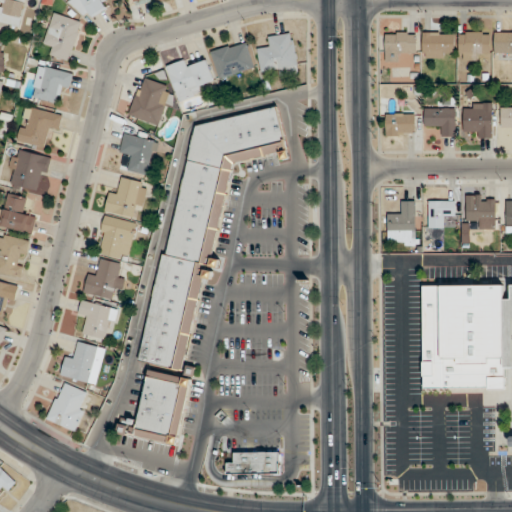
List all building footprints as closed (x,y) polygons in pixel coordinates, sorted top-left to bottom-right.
[(0,0),(0,22),(19,27),(25,0),(0,0)] [(68,0),(77,17),(88,11),(91,16),(111,6),(107,0),(68,0)] [(49,55),(70,61),(82,21),(53,12),(44,42),(52,44),(49,55)] [(511,31),(495,32),(495,53),(511,53),(511,31)] [(293,32),(266,37),(268,46),(257,48),(260,70),(278,67),(279,76),(299,73),(293,32)] [(416,32),(385,32),(385,67),(416,67),(416,32)] [(455,32),(422,32),(422,58),(445,58),(445,51),(455,51),(455,32)] [(490,32),(459,32),(459,60),(480,60),(480,51),(490,51),(490,32)] [(211,50),(218,78),(254,69),(247,41),(211,50)] [(177,101),(203,94),(201,85),(214,81),(208,61),(186,67),(184,60),(167,65),(177,101)] [(68,93),(73,73),(38,65),(31,97),(56,102),(59,91),(68,93)] [(159,125),(171,86),(141,77),(129,116),(159,125)] [(492,103),(472,103),(472,105),(463,105),(463,128),(473,128),(473,138),(492,138),(492,103)] [(58,132),(62,114),(25,105),(17,141),(45,147),(48,130),(58,132)] [(501,126),(511,126),(511,136),(511,106),(501,107),(501,126)] [(194,123),(141,362),(193,375),(195,368),(185,366),(206,270),(220,267),(222,258),(213,256),(234,162),(280,154),(281,154),(286,149),(279,108),(194,123)] [(456,108),(424,108),(424,126),(443,126),(443,136),(456,136),(456,108)] [(385,135),(415,135),(415,112),(385,112),(385,135)] [(119,154),(130,157),(127,170),(148,175),(157,142),(125,133),(119,154)] [(48,157),(18,149),(9,185),(40,193),(48,157)] [(105,211),(138,219),(147,183),(122,177),(119,190),(111,187),(105,211)] [(1,218),(0,217),(0,218),(0,226),(32,234),(37,214),(25,212),(28,199),(7,194),(1,218)] [(495,229),(495,195),(466,195),(466,217),(476,217),(476,229),(495,229)] [(387,244),(416,244),(416,201),(397,201),(397,211),(387,211),(387,244)] [(428,201),(428,231),(446,231),(446,219),(455,219),(455,201),(428,201)] [(97,253),(128,260),(136,222),(104,215),(97,253)] [(29,242),(3,236),(0,249),(0,276),(21,281),(29,242)] [(88,273),(84,292),(112,298),(114,288),(123,290),(125,276),(119,274),(121,263),(101,259),(97,275),(88,273)] [(422,284),(505,284),(505,298),(511,298),(511,284),(511,368),(506,369),(507,390),(423,390),(422,284)] [(87,316),(83,334),(110,340),(118,308),(81,300),(78,314),(87,316)] [(65,355),(61,376),(97,384),(105,347),(78,342),(75,357),(65,355)] [(135,436),(179,445),(192,378),(148,370),(135,436)] [(75,431),(90,393),(63,382),(47,420),(75,431)] [(279,452),(234,453),(234,463),(227,463),(227,474),(279,473),(279,452)]
